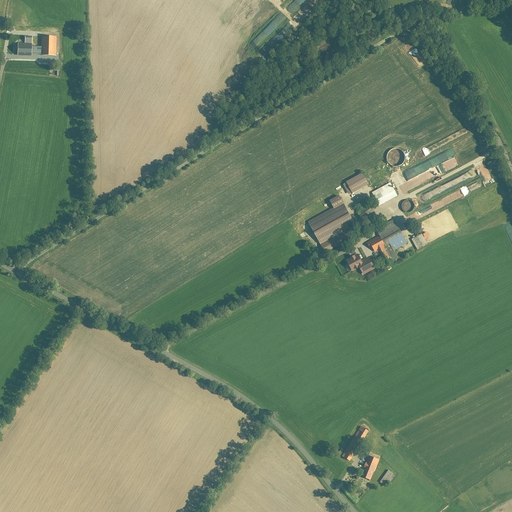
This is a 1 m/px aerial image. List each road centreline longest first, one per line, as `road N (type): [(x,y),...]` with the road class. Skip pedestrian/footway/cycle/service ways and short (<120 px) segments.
road 1 (unclassified): [(402,28),(11,278)]
road 2 (unclassified): [(11,278),(249,402),(356,511)]
road 3 (unclassified): [(402,28),(493,134),(511,170)]
